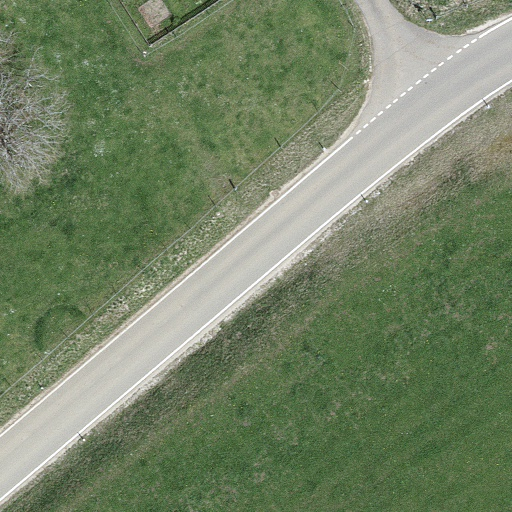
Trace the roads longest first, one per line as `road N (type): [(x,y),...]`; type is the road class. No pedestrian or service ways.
road 1 (tertiary): [(511,55),(345,177),(0,471)]
road 2 (track): [(367,0),(434,110)]
